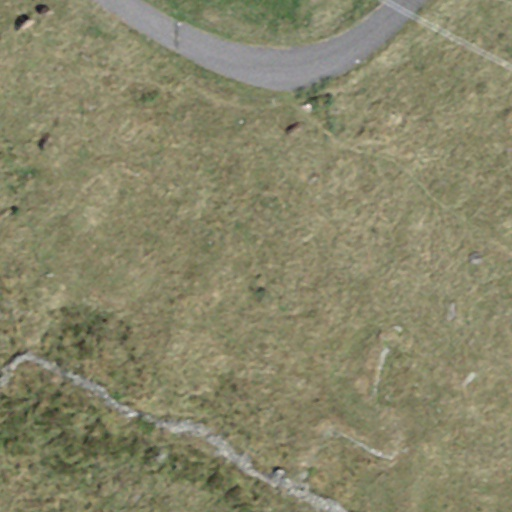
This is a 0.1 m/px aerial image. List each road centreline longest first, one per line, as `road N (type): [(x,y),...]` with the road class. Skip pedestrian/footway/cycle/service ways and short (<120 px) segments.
road 1 (track): [(294,38),(324,103),(347,189),(471,347),(511,366)]
road 2 (unclassified): [(401,0),(362,29),(329,38),(249,31),(171,0)]
